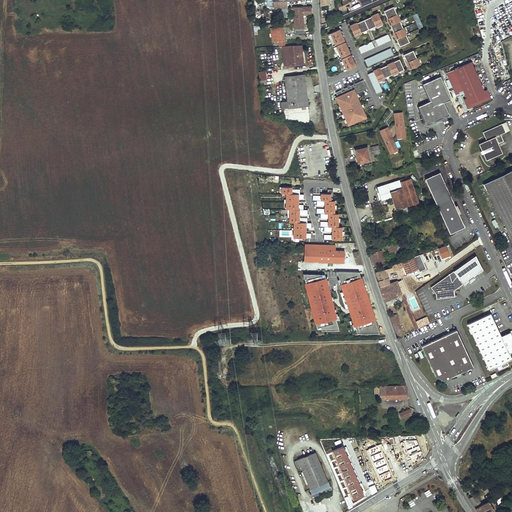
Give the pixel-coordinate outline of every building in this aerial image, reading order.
[(288,15),(286,0),(273,0),(274,8),(275,16),(288,15)] [(394,6),(384,11),(400,46),(410,42),(394,6)] [(311,14),(311,7),(293,7),(295,33),(304,32),(303,15),(311,14)] [(378,14),(349,26),(354,37),(383,24),(378,14)] [(276,27),(273,28),(274,41),(278,40),(278,46),(284,45),(282,27),(276,27)] [(340,29),(330,33),(347,71),(357,66),(340,29)] [(389,34),(374,40),(377,47),(392,41),(389,34)] [(372,42),(357,48),(360,55),(375,48),(372,42)] [(303,63),(301,45),(285,46),(287,65),(303,63)] [(391,48),(364,60),(367,67),(394,55),(391,48)] [(413,51),(403,55),(410,70),(420,65),(413,51)] [(511,75),(504,57),(496,61),(505,82),(511,78),(511,75)] [(400,60),(368,74),(377,94),(383,91),(379,81),(404,70),(400,60)] [(482,90),(468,61),(451,69),(464,98),(466,102),(464,103),(466,106),(470,105),(469,102),(473,100),(474,103),(477,103),(479,100),(478,98),(483,96),(483,98),(487,97),(485,93),(483,94),(482,90)] [(304,75),(285,77),(288,101),(289,108),(308,106),(304,75)] [(449,100),(438,77),(421,85),(429,101),(417,107),(423,122),(425,121),(430,123),(447,115),(442,103),(449,100)] [(357,83),(361,91),(366,88),(363,81),(357,83)] [(354,89),(335,97),(348,127),(367,118),(354,89)] [(402,111),(393,112),(397,139),(406,138),(402,111)] [(506,122),(501,124),(505,132),(510,130),(506,122)] [(505,132),(501,124),(482,132),(485,140),(478,143),(481,148),(482,148),(484,154),(483,154),(486,160),(487,159),(490,165),(494,163),(492,157),(502,152),(498,143),(503,141),(501,134),(505,132)] [(387,127),(380,130),(391,155),(399,151),(387,127)] [(370,160),(367,147),(355,149),(358,161),(364,160),(364,162),(370,160)] [(455,205),(439,172),(424,179),(451,233),(465,226),(459,213),(460,212),(456,205),(455,205)] [(511,187),(506,173),(485,184),(511,238),(511,237),(511,187)] [(419,202),(411,178),(401,181),(400,179),(378,186),(382,199),(384,200),(392,197),(396,210),(419,202)] [(301,194),(287,194),(286,209),(290,210),(304,210),(304,205),(299,205),(300,199),(304,200),(304,194),(301,194)] [(321,213),(335,214),(335,201),(332,201),(316,201),(316,206),(325,206),(325,208),(317,208),(317,213),(321,213)] [(304,210),(290,210),(290,223),(293,223),(308,223),(308,218),(300,218),(300,215),(307,215),(308,210),(304,210)] [(324,227),(339,227),(339,214),(335,214),(321,213),(321,218),(328,218),(328,221),(320,221),(320,227),(324,227)] [(308,223),(293,223),(293,238),(311,238),(311,233),(307,233),(307,228),(312,228),(312,223),(308,223)] [(339,227),(324,227),(324,232),(332,232),(332,235),(324,235),(324,240),(342,240),(343,227),(339,227)] [(384,249),(387,248),(389,252),(394,251),(397,250),(396,246),(399,245),(397,242),(383,246),(384,249)] [(323,245),(318,245),(318,262),(344,262),(344,251),(334,251),(334,245),(329,245),(329,243),(323,243),(323,245)] [(304,249),(299,249),(299,255),(304,255),(304,261),(318,262),(318,245),(304,244),(304,249)] [(397,250),(394,251),(395,255),(408,250),(407,246),(397,250)] [(441,260),(450,258),(447,246),(439,247),(441,260)] [(275,260),(274,249),(266,249),(267,260),(275,260)] [(373,259),(384,256),(382,250),(370,253),(372,259),(373,259)] [(362,264),(358,252),(353,253),(356,264),(362,264)] [(476,255),(454,270),(463,283),(465,286),(468,283),(471,283),(476,279),(476,276),(484,270),(476,255)] [(373,259),(374,266),(386,263),(384,256),(373,259)] [(418,268),(417,266),(413,257),(401,263),(405,272),(406,274),(418,268)] [(401,262),(391,265),(393,271),(396,270),(399,269),(400,274),(405,272),(401,263),(401,262)] [(380,286),(389,283),(385,269),(376,272),(380,286)] [(463,283),(454,270),(431,286),(436,293),(437,298),(455,296),(454,289),(463,283)] [(360,272),(337,272),(357,333),(379,333),(360,272)] [(325,275),(304,274),(318,330),(340,330),(325,275)] [(380,286),(385,301),(401,294),(404,300),(406,300),(403,293),(398,280),(389,283),(380,286)] [(414,319),(409,306),(407,307),(406,307),(412,320),(414,319)] [(500,336),(490,313),(467,324),(488,370),(511,359),(508,353),(511,351),(511,338),(511,337),(509,333),(509,332),(500,336)] [(404,336),(395,314),(390,316),(398,338),(404,336)] [(421,326),(429,322),(427,317),(419,320),(421,326)] [(456,330),(421,347),(434,377),(443,382),(473,368),(456,330)] [(407,391),(405,385),(379,386),(380,398),(408,398),(407,394),(407,391)] [(424,435),(413,435),(393,436),(387,437),(387,438),(393,438),(394,451),(411,449),(411,444),(428,443),(424,435)] [(351,453),(352,457),(357,455),(360,462),(346,468),(352,480),(353,479),(349,469),(361,464),(362,466),(366,464),(360,450),(351,453)] [(327,482),(315,453),(294,461),(297,467),(301,465),(310,489),(327,482)] [(340,463),(338,463),(346,483),(352,480),(346,468),(360,462),(357,455),(352,457),(345,460),(344,459),(339,461),(340,463)] [(410,460),(401,465),(405,471),(413,466),(410,460)] [(338,463),(331,466),(334,473),(338,472),(343,484),(346,483),(338,463)] [(481,505),(476,495),(470,498),(477,511),(489,511),(495,509),(489,500),(481,505)]
